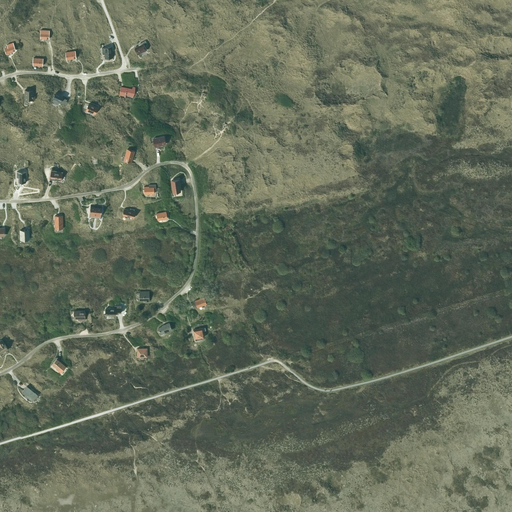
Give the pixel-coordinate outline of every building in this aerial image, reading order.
[(49,39),(49,30),(41,30),(40,38),(49,39)] [(146,41),(143,42),(139,44),(140,45),(134,48),(138,54),(147,50),(144,45),(147,43),(146,41)] [(6,54),(16,50),(13,43),(7,45),(8,47),(4,48),(6,54)] [(102,48),(102,54),(105,54),(105,58),(113,57),(111,47),(102,48)] [(65,52),(67,59),(76,58),(75,51),(65,52)] [(126,94),(133,96),(135,87),(132,87),(132,89),(127,88),(126,94)] [(35,96),(33,96),(33,90),(25,90),(25,100),(33,100),(33,98),(35,98),(35,96)] [(55,93),(53,98),(60,102),(60,103),(65,105),(67,99),(63,97),(63,96),(55,93)] [(86,110),(95,114),(98,107),(89,103),(86,110)] [(164,136),(153,138),(155,146),(165,144),(164,136)] [(131,162),(134,151),(127,149),(124,160),(131,162)] [(61,181),(63,172),(51,169),(49,178),(61,181)] [(17,171),(17,178),(19,178),(18,182),(26,182),(26,171),(17,171)] [(172,181),(173,193),(180,192),(178,180),(172,181)] [(144,194),(154,193),(154,190),(156,189),(155,184),(149,185),(149,187),(144,187),(144,194)] [(91,205),(89,218),(90,215),(100,216),(100,219),(102,207),(101,209),(91,207),(91,205)] [(134,211),(134,209),(130,208),(130,210),(124,209),(122,215),(134,217),(135,212),(134,211)] [(158,220),(167,218),(166,211),(156,213),(158,220)] [(29,236),(29,230),(25,230),(25,229),(23,229),(23,230),(20,230),(20,236),(21,236),(21,239),(29,238),(29,236)] [(146,291),(139,291),(139,299),(144,299),(144,301),(145,301),(145,302),(149,302),(149,292),(146,292),(146,291)] [(195,301),(190,302),(192,305),(194,304),(195,308),(197,307),(206,304),(204,297),(195,301)] [(121,311),(121,305),(115,305),(115,308),(105,308),(105,315),(112,315),(116,315),(116,311),(121,311)] [(85,311),(74,311),(74,318),(78,318),(78,320),(85,320),(85,311)] [(172,330),(169,323),(162,325),(162,326),(158,328),(161,333),(164,332),(172,330)] [(202,328),(193,330),(194,337),(195,338),(204,337),(204,335),(203,331),(205,330),(205,327),(202,328)] [(137,357),(147,356),(147,348),(137,348),(137,357)] [(56,359),(52,364),(58,369),(58,370),(60,373),(66,366),(56,359)] [(38,395),(27,386),(22,392),(33,401),(38,395)]
